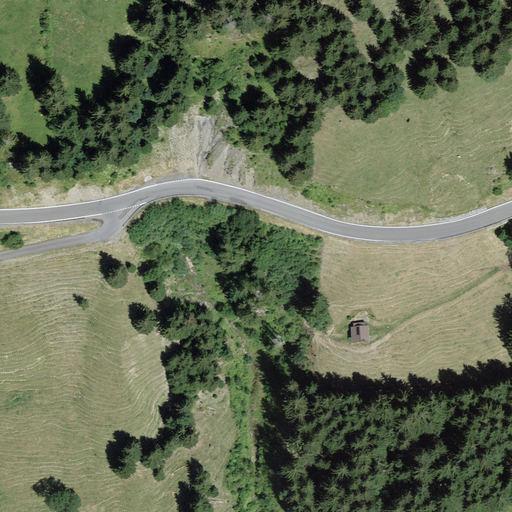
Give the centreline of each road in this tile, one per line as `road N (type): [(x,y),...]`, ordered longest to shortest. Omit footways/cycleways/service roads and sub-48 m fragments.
road 1 (unclassified): [(511,209),(450,229),(380,234),(202,187),(111,204)]
road 2 (unclassified): [(111,204),(111,226),(101,235),(0,256)]
